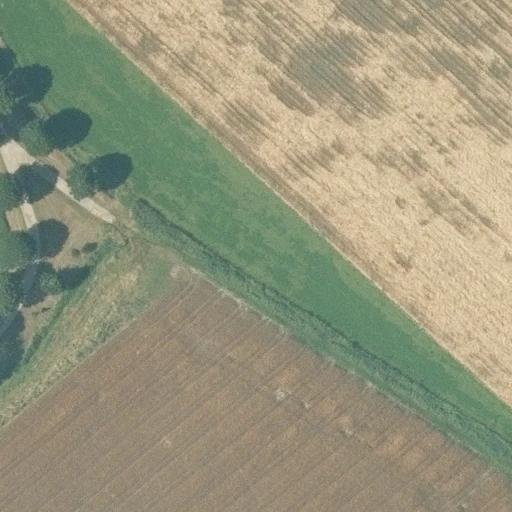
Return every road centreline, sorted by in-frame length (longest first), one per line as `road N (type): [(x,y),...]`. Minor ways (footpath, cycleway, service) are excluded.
road 1 (unclassified): [(0,326),(27,281),(34,246),(0,137)]
road 2 (track): [(0,137),(101,210)]
